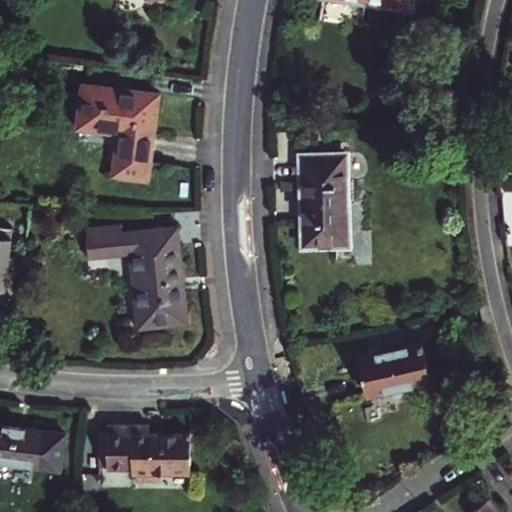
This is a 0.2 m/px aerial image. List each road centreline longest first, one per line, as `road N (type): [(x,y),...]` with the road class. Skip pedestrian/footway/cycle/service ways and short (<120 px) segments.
road 1 (residential): [(253,0),(235,180),(258,380)]
road 2 (residential): [(511,356),(484,239),(477,140),(496,0)]
road 3 (residential): [(0,379),(141,390),(258,380)]
road 4 (residential): [(374,511),(511,421)]
road 5 (residential): [(258,380),(296,511)]
